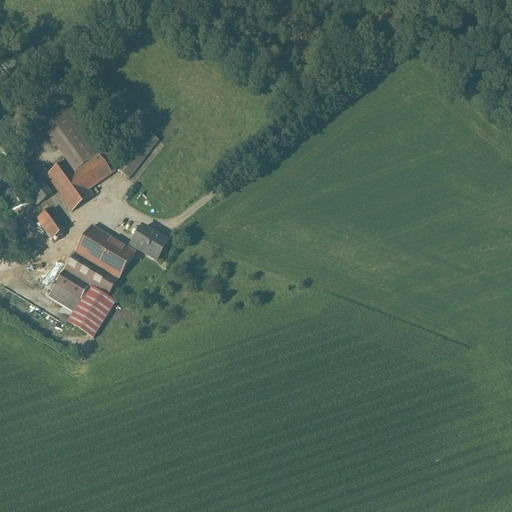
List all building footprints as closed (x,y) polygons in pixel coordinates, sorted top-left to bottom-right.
[(102,155),(66,105),(40,123),(67,162),(76,174),(98,157),(111,175),(117,171),(104,153),(102,155)] [(147,134),(117,171),(127,179),(157,142),(147,134)] [(67,162),(47,177),(72,213),(93,198),(88,191),(111,175),(98,157),(76,174),(67,162)] [(35,183),(26,189),(37,205),(46,199),(35,183)] [(53,209),(37,220),(51,241),(67,229),(53,209)] [(129,251),(91,228),(75,254),(100,269),(119,280),(135,254),(129,251)] [(158,240),(141,229),(130,247),(131,247),(137,251),(138,252),(140,249),(145,252),(143,255),(156,263),(162,253),(161,252),(167,244),(159,239),(158,240)] [(75,254),(48,298),(73,313),(89,287),(100,269),(75,254)] [(119,280),(100,269),(89,287),(107,299),(119,280)] [(111,329),(105,325),(101,330),(107,334),(111,329)]
